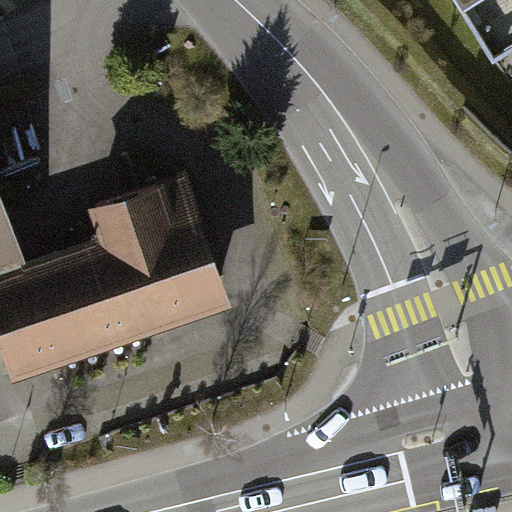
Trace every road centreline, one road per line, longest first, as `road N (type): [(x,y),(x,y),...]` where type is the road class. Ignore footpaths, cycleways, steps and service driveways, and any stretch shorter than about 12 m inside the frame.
road 1 (secondary): [(237,0),(308,73),(406,215),(445,299),(485,436)]
road 2 (primary): [(199,511),(485,436)]
